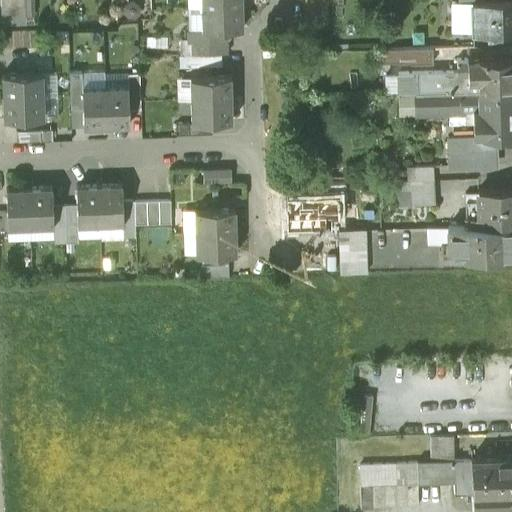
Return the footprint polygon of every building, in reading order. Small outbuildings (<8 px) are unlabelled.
[(24,0),(0,0),(0,8),(24,8),(24,0)] [(200,0),(201,9),(241,7),(241,0),(200,0)] [(511,0),(472,3),(473,35),(511,33),(511,0)] [(241,7),(201,9),(202,31),(202,32),(226,31),(242,30),(241,7)] [(24,8),(0,8),(1,26),(25,25),(24,8)] [(226,31),(202,32),(202,31),(190,32),(190,44),(197,44),(226,43),(226,31)] [(226,43),(197,44),(197,56),(220,55),(227,55),(226,43)] [(432,48),(397,49),(398,63),(409,63),(409,64),(432,64),(432,48)] [(197,56),(184,57),(185,68),(221,67),(220,55),(197,56)] [(511,57),(467,60),(467,82),(478,81),(478,90),(511,88),(511,57)] [(457,71),(416,73),(417,92),(478,90),(478,81),(467,82),(467,60),(457,60),(457,71)] [(42,73),(1,74),(2,97),(42,96),(42,73)] [(416,73),(398,73),(399,93),(415,92),(417,92),(416,73)] [(139,74),(127,75),(127,86),(128,110),(140,109),(139,74)] [(230,76),(190,78),(190,101),(230,99),(230,76)] [(104,86),(81,87),(83,127),(106,127),(104,86)] [(127,86),(104,86),(106,127),(129,126),(128,110),(127,86)] [(511,88),(478,90),(479,108),(472,109),(472,123),(472,136),(473,143),(493,142),(492,137),(511,136),(511,88)] [(417,92),(415,92),(416,115),(447,114),(447,110),(465,110),(465,124),(472,123),(472,109),(479,108),(478,90),(417,92)] [(42,96),(2,97),(3,120),(43,119),(42,96)] [(230,99),(190,101),(191,124),(211,123),(231,122),(230,99)] [(191,124),(175,124),(176,136),(212,135),(211,123),(191,124)] [(52,131),(16,132),(16,144),(52,142),(52,131)] [(493,142),(473,143),(472,136),(447,137),(449,168),(493,166),(493,142)] [(431,167),(406,168),(406,181),(409,181),(431,180),(431,167)] [(229,171),(204,172),(204,184),(230,183),(229,171)] [(431,180),(409,181),(410,207),(432,206),(431,180)] [(121,186),(98,187),(100,227),(122,226),(123,226),(122,203),(121,186)] [(98,187),(75,188),(77,228),(100,227),(98,187)] [(51,188),(28,189),(30,229),(53,229),(51,188)] [(28,189),(5,190),(6,214),(7,230),(30,229),(28,189)] [(511,189),(477,191),(477,193),(478,217),(465,217),(465,227),(511,225),(511,189)] [(477,193),(464,194),(465,217),(478,217),(477,193)] [(170,202),(134,203),(135,226),(171,225),(170,202)] [(134,203),(122,203),(123,226),(122,226),(122,239),(135,239),(135,226),(134,203)] [(234,210),(194,212),(195,235),(235,233),(234,210)] [(511,225),(465,227),(446,228),(446,244),(440,244),(440,260),(511,257),(511,225)] [(365,231),(338,232),(339,276),(367,275),(365,231)] [(235,233),(195,235),(196,258),(236,256),(235,233)] [(228,267),(200,268),(200,280),(228,279),(228,267)] [(453,435),(430,436),(431,462),(454,461),(453,435)] [(511,457),(471,459),(471,460),(472,487),(472,493),(511,491),(511,457)] [(431,462),(430,462),(431,483),(453,482),(463,482),(464,488),(472,487),(471,460),(454,461),(431,462)] [(430,462),(417,462),(417,463),(418,484),(431,483),(430,462)] [(417,463),(359,465),(360,486),(418,484),(417,463)] [(463,482),(453,482),(454,495),(471,494),(471,493),(472,493),(472,487),(464,488),(463,482)] [(417,484),(371,486),(372,507),(418,506),(417,484)] [(360,486),(359,486),(360,510),(372,509),(372,507),(371,486),(360,486)] [(511,491),(472,493),(471,493),(471,494),(471,511),(500,511),(501,511),(511,511),(511,491)]
